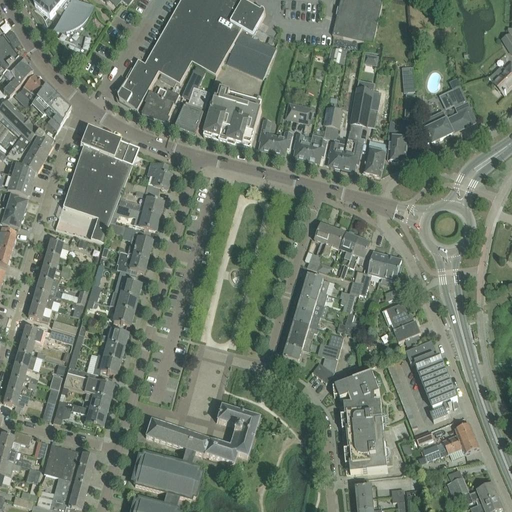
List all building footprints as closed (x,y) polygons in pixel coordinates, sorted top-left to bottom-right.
[(65,19),(64,22),(66,34),(75,31),(82,26),(88,19),(92,10),(82,7),(82,6),(76,0),(74,2),(71,0),(39,0),(41,1),(35,7),(51,21),(57,14),(65,19)] [(193,65),(216,79),(241,35),(253,39),(265,17),(265,14),(264,12),(242,0),(183,0),(145,66),(139,63),(119,99),(120,104),(138,114),(160,75),(163,77),(176,84),(181,87),(193,65)] [(341,0),(333,37),(334,37),(343,39),(373,46),(384,0),(383,0),(341,0)] [(276,49),(253,39),(241,35),(234,52),(268,67),(271,61),(272,60),(271,60),(276,49)] [(511,56),(511,55),(511,39),(510,37),(503,41),(511,56)] [(0,79),(2,78),(18,61),(2,40),(0,41),(0,79)] [(344,67),(347,54),(332,51),(329,64),(344,67)] [(33,75),(18,61),(2,78),(10,86),(3,93),(5,95),(0,99),(0,109),(7,102),(15,94),(14,94),(33,75)] [(490,79),(489,80),(495,86),(496,87),(504,96),(505,96),(507,95),(506,95),(511,88),(511,65),(511,64),(504,70),(502,68),(495,74),(490,79)] [(185,108),(176,129),(177,129),(177,128),(197,135),(196,136),(197,137),(211,95),(198,91),(205,75),(197,70),(195,73),(194,73),(182,98),(190,102),(187,109),(185,108)] [(415,94),(413,70),(402,71),(404,96),(408,95),(415,94)] [(176,84),(163,77),(160,82),(174,89),(176,84)] [(26,111),(28,113),(30,110),(31,109),(37,100),(45,87),(46,86),(34,78),(27,85),(23,90),(20,94),(19,94),(15,99),(26,111)] [(60,102),(45,87),(37,100),(31,109),(30,110),(28,113),(23,119),(7,102),(0,109),(0,115),(21,138),(28,144),(38,134),(33,128),(60,102)] [(472,113),(468,104),(461,89),(448,95),(454,107),(455,110),(458,117),(466,113),(467,115),(472,113)] [(143,117),(169,126),(169,125),(168,125),(174,108),(179,97),(168,92),(167,94),(160,91),(156,100),(151,98),(151,99),(147,106),(142,116),(143,117)] [(260,112),(262,103),(221,91),(219,100),(216,99),(204,139),(236,148),(236,146),(251,150),(262,112),(260,112)] [(351,128),(347,148),(346,155),(345,155),(342,171),(354,174),(356,166),(358,167),(364,142),(360,141),(362,130),(367,130),(374,94),(358,91),(351,128)] [(414,121),(415,97),(407,97),(405,121),(414,121)] [(60,102),(33,128),(38,134),(52,144),(70,112),(60,102)] [(298,125),(302,108),(289,105),(285,122),(298,125)] [(337,108),(337,105),(334,105),(333,112),(330,111),(327,110),(323,128),(333,130),(336,110),(337,108)] [(302,108),(298,125),(310,128),(314,111),(302,108)] [(343,111),(336,110),(333,130),(340,131),(344,114),(342,114),(343,111)] [(422,123),(426,132),(429,139),(430,141),(432,145),(453,135),(453,134),(465,129),(472,126),(466,113),(448,122),(444,113),(422,123)] [(262,145),(260,153),(273,155),(276,139),(268,137),(271,124),(265,123),(260,144),(262,145)] [(406,161),(407,151),(407,139),(396,139),(397,132),(394,131),(395,124),(390,123),(388,147),(389,147),(388,163),(402,164),(402,161),(406,161)] [(13,136),(0,124),(0,144),(7,151),(8,150),(10,151),(18,140),(13,136)] [(80,148),(83,149),(63,209),(98,221),(90,241),(104,245),(107,234),(108,235),(110,230),(109,229),(110,225),(113,219),(117,208),(120,200),(124,190),(126,184),(139,151),(129,147),(127,153),(118,150),(121,143),(87,130),(80,148)] [(0,161),(2,163),(4,160),(12,165),(8,177),(0,174),(0,191),(1,192),(2,192),(17,198),(27,201),(27,199),(29,200),(34,187),(32,186),(32,185),(35,178),(35,177),(35,176),(37,177),(54,147),(52,146),(53,144),(52,144),(38,134),(28,144),(21,138),(10,153),(8,151),(6,152),(0,147),(0,161)] [(276,139),(273,155),(285,158),(287,150),(289,151),(292,135),(286,134),(284,141),(276,139)] [(297,152),(295,160),(307,163),(311,148),(303,146),(304,139),(297,137),(294,152),(297,152)] [(311,148),(307,163),(319,166),(321,158),(323,159),(327,144),(325,144),(325,140),(313,137),(311,148)] [(339,146),(340,143),(335,142),(334,145),(332,145),(331,150),(329,160),(331,160),(329,168),(342,171),(345,155),(346,155),(347,148),(339,146)] [(385,155),(371,151),(368,151),(367,159),(365,166),(363,176),(381,180),(381,179),(384,166),(386,157),(384,156),(385,155)] [(166,176),(167,170),(151,165),(149,175),(148,178),(150,179),(155,180),(152,190),(155,191),(155,192),(156,190),(167,193),(171,178),(166,176)] [(126,184),(124,190),(145,195),(147,189),(135,185),(135,186),(126,184)] [(5,203),(2,211),(23,218),(27,204),(17,201),(17,200),(5,196),(3,202),(5,203)] [(120,200),(117,208),(143,215),(158,219),(160,213),(163,204),(153,202),(147,200),(144,208),(143,208),(137,206),(132,205),(124,203),(125,201),(120,200)] [(117,208),(113,219),(117,220),(118,220),(119,218),(128,221),(133,220),(136,221),(134,228),(139,229),(145,231),(155,233),(157,225),(158,219),(143,215),(117,208)] [(0,226),(8,229),(9,228),(18,231),(23,218),(2,211),(0,217),(0,226)] [(126,229),(115,227),(110,225),(109,229),(110,230),(108,235),(123,238),(122,241),(130,244),(128,253),(127,256),(133,258),(147,262),(152,243),(142,240),(144,235),(135,232),(126,229)] [(319,269),(323,259),(333,231),(321,227),(315,243),(322,246),(317,257),(313,256),(307,271),(317,274),(319,269)] [(339,251),(342,245),(345,236),(333,231),(323,259),(328,261),(333,249),(339,251)] [(0,250),(12,254),(16,239),(14,238),(0,234),(0,233),(0,250)] [(342,267),(338,279),(344,281),(346,277),(348,269),(349,269),(359,241),(354,239),(355,238),(354,236),(350,234),(348,235),(347,237),(344,246),(341,252),(348,254),(343,267),(342,267)] [(359,241),(349,269),(354,271),(356,265),(362,267),(364,261),(365,261),(368,255),(371,246),(369,245),(368,244),(366,243),(365,243),(359,241)] [(47,255),(59,259),(62,251),(69,253),(70,248),(50,242),(47,255)] [(78,249),(86,251),(88,244),(80,242),(78,249)] [(0,266),(7,268),(12,254),(0,250),(0,266)] [(43,268),(56,271),(59,259),(47,255),(43,268)] [(144,275),(147,262),(133,258),(127,256),(122,255),(119,267),(118,267),(117,272),(124,274),(127,275),(136,277),(137,274),(144,275)] [(382,280),(388,259),(374,255),(368,276),(368,277),(372,277),(382,280)] [(402,262),(388,259),(382,280),(396,284),(402,262)] [(39,280),(58,286),(60,278),(67,280),(69,275),(61,273),(56,271),(43,268),(39,280)] [(136,277),(127,275),(124,274),(122,282),(125,283),(121,296),(137,300),(141,286),(134,285),(136,277)] [(362,284),(363,278),(357,276),(355,284),(359,285),(364,286),(364,285),(362,284)] [(305,290),(326,296),(330,284),(319,281),(308,277),(305,290)] [(56,294),(58,286),(39,280),(36,293),(48,297),(54,298),(62,301),(63,296),(56,294)] [(366,298),(369,287),(364,286),(360,297),(366,298)] [(88,295),(90,288),(83,287),(81,293),(88,295)] [(385,305),(398,299),(410,294),(407,287),(398,291),(387,295),(385,305)] [(301,301),(325,308),(323,308),(326,296),(305,290),(301,301)] [(54,298),(48,297),(36,293),(32,306),(45,309),(51,311),(53,304),(60,306),(62,301),(54,298)] [(84,308),(88,295),(81,293),(81,294),(80,293),(77,305),(73,304),(84,308)] [(113,294),(109,308),(118,310),(133,314),(137,300),(121,296),(113,294)] [(340,300),(342,301),(341,306),(345,307),(347,308),(350,296),(344,294),(342,294),(340,300)] [(352,309),(356,297),(350,296),(347,308),(345,307),(343,314),(349,316),(351,316),(352,309)] [(298,313),(321,320),(325,308),(323,308),(301,301),(298,313)] [(82,313),(84,308),(73,304),(72,310),(82,313)] [(42,318),(45,309),(32,306),(28,319),(48,324),(49,320),(42,318)] [(399,346),(412,340),(421,337),(416,324),(412,326),(403,306),(394,309),(387,312),(387,313),(382,314),(388,329),(393,327),(395,333),(394,333),(399,346)] [(129,328),(133,314),(118,310),(114,324),(129,328)] [(317,332),(321,320),(298,313),(294,325),(315,331),(317,332)] [(349,316),(346,327),(352,329),(353,324),(355,317),(351,316),(349,316)] [(54,322),(52,329),(75,336),(77,329),(54,322)] [(353,324),(352,329),(357,330),(355,337),(363,339),(365,327),(353,324)] [(317,332),(315,331),(294,325),(291,337),(312,343),(314,335),(317,336),(319,334),(319,332),(317,332)] [(354,340),(355,337),(357,330),(352,329),(346,327),(340,325),(338,333),(349,337),(349,339),(354,340)] [(25,328),(22,341),(34,345),(41,347),(44,338),(49,340),(50,335),(45,334),(35,331),(25,328)] [(87,329),(81,328),(78,337),(84,339),(87,329)] [(108,346),(124,350),(127,336),(110,331),(107,339),(103,338),(101,343),(108,345),(108,346)] [(72,347),(74,340),(62,336),(60,343),(72,347)] [(329,348),(341,351),(344,340),(332,336),(329,348)] [(291,337),(287,348),(303,353),(310,355),(311,353),(310,351),(313,343),(312,343),(291,337)] [(31,358),(34,345),(22,341),(18,354),(31,358)] [(74,351),(80,353),(82,345),(76,344),(74,351)] [(432,345),(406,356),(411,367),(415,366),(434,414),(430,416),(434,425),(449,419),(447,415),(451,414),(450,411),(453,410),(454,411),(455,411),(454,410),(456,410),(457,408),(457,406),(456,403),(458,402),(441,359),(436,361),(434,358),(437,357),(432,345)] [(120,363),(124,350),(108,346),(104,359),(120,363)] [(323,359),(325,360),(338,363),(341,351),(329,348),(327,347),(325,357),(323,358),(323,359)] [(299,365),(302,356),(303,353),(287,348),(283,361),(299,365)] [(74,371),(75,367),(80,353),(74,351),(70,365),(68,369),(74,371)] [(31,358),(18,354),(14,366),(27,370),(33,372),(36,360),(36,359),(31,358)] [(92,375),(97,358),(91,356),(86,374),(92,375)] [(120,363),(104,359),(98,357),(97,359),(92,376),(112,381),(113,377),(114,377),(116,377),(120,363)] [(334,376),(337,367),(338,363),(325,360),(323,367),(325,369),(330,372),(334,376)] [(418,429),(391,362),(386,364),(413,431),(418,429)] [(313,375),(317,379),(325,369),(323,367),(320,365),(319,367),(313,375)] [(58,366),(56,376),(63,378),(66,369),(58,366)] [(27,371),(27,370),(14,367),(11,379),(23,383),(29,385),(31,380),(31,379),(25,377),(27,371)] [(317,379),(322,382),(330,372),(325,369),(317,379)] [(112,381),(92,376),(69,370),(63,389),(69,391),(86,395),(110,402),(113,387),(111,387),(112,381)] [(327,386),(333,378),(334,376),(330,372),(322,382),(327,386)] [(380,396),(372,375),(344,386),(334,390),(335,399),(339,399),(341,403),(345,401),(347,407),(344,407),(346,418),(348,418),(349,431),(347,431),(349,453),(351,453),(352,465),(350,466),(351,477),(361,476),(387,473),(381,404),(376,404),(375,398),(380,396)] [(51,386),(60,388),(62,380),(53,378),(51,386)] [(20,396),(23,383),(11,379),(7,392),(20,396)] [(68,394),(69,391),(63,389),(59,403),(62,404),(64,397),(67,397),(68,394)] [(18,402),(20,396),(7,392),(3,405),(23,411),(24,406),(25,404),(18,402)] [(106,415),(110,402),(86,395),(85,399),(84,402),(92,403),(90,411),(106,415)] [(62,404),(59,403),(54,420),(62,422),(65,410),(71,412),(71,413),(77,415),(86,417),(84,425),(93,427),(93,428),(95,428),(102,430),(106,415),(90,411),(79,408),(62,404)] [(47,404),(46,407),(43,417),(51,419),(54,406),(47,404)] [(176,511),(179,500),(190,503),(191,499),(195,500),(201,476),(198,475),(199,472),(191,469),(195,456),(204,459),(205,457),(233,467),(237,457),(247,460),(259,421),(221,409),(217,423),(216,423),(216,424),(234,429),(233,435),(230,448),(216,444),(209,442),(152,422),(151,422),(146,439),(185,452),(181,467),(143,457),(142,460),(139,459),(132,483),(136,484),(135,488),(166,496),(163,508),(138,502),(138,505),(134,504),(131,511),(176,511)] [(439,453),(475,439),(470,426),(468,427),(461,430),(455,432),(457,438),(445,443),(443,444),(444,445),(446,450),(439,453)] [(1,436),(0,440),(0,448),(17,453),(19,446),(28,448),(31,439),(15,434),(13,439),(1,436)] [(419,448),(434,442),(431,434),(416,440),(419,448)] [(471,455),(480,451),(475,439),(439,453),(426,459),(428,464),(441,459),(441,460),(449,457),(463,451),(465,457),(471,455)] [(44,461),(44,460),(48,446),(40,444),(36,459),(44,461)] [(49,457),(93,469),(94,464),(95,464),(96,459),(70,452),(70,453),(58,450),(58,449),(55,448),(51,447),(49,457)] [(439,453),(436,448),(436,447),(429,450),(423,453),(426,459),(439,453)] [(17,454),(17,453),(0,448),(0,462),(13,466),(14,462),(16,454),(17,454)] [(90,478),(93,469),(49,457),(46,466),(90,478)] [(0,462),(0,476),(4,478),(10,479),(12,471),(19,473),(20,468),(13,466),(0,462)] [(22,462),(21,464),(15,462),(14,462),(13,466),(20,468),(30,471),(31,466),(31,465),(22,462)] [(88,488),(90,478),(46,466),(44,476),(47,477),(58,480),(61,481),(68,483),(88,488)] [(4,478),(0,476),(0,490),(8,493),(10,487),(2,485),(4,478)] [(55,492),(85,499),(88,488),(68,483),(61,481),(58,480),(55,492)] [(457,499),(469,495),(463,480),(452,484),(447,486),(450,494),(454,492),(457,499)] [(483,505),(498,499),(493,487),(484,490),(470,496),(473,505),(477,504),(479,507),(481,507),(483,506),(483,505)] [(357,502),(373,501),(372,488),(361,489),(356,489),(357,502)] [(81,511),(85,499),(55,492),(54,496),(40,493),(36,509),(33,508),(32,511),(81,511)] [(36,504),(37,498),(22,493),(21,499),(36,504)] [(33,508),(34,504),(15,499),(13,506),(32,511),(33,508)] [(502,511),(503,511),(498,499),(483,505),(483,506),(481,507),(482,511),(502,511)] [(357,502),(357,511),(374,511),(373,501),(357,502)]
